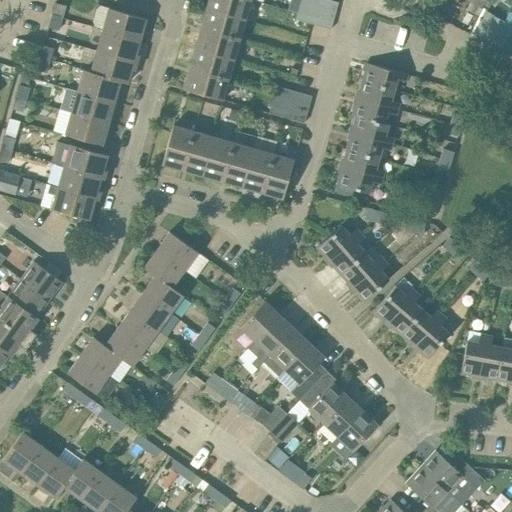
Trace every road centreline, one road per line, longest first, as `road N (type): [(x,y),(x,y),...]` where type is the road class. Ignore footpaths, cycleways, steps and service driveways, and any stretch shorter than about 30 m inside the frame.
road 1 (residential): [(340,511),(422,422),(419,402),(264,244)]
road 2 (residential): [(264,244),(295,208),(343,41)]
road 3 (residential): [(123,189),(177,0)]
road 4 (residential): [(0,415),(91,275)]
road 5 (residential): [(264,244),(221,216),(123,189)]
